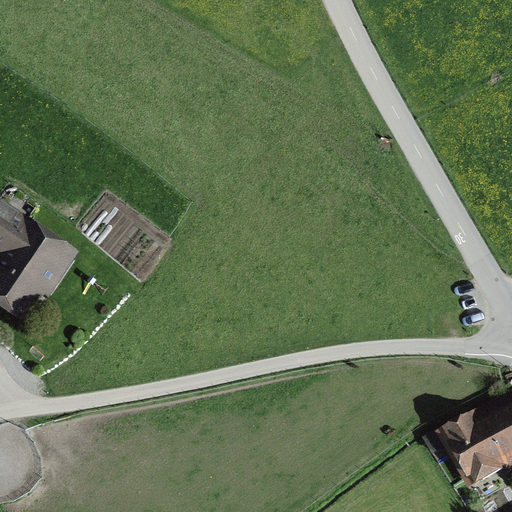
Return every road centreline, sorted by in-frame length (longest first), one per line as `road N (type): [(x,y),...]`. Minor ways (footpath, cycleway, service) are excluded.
road 1 (residential): [(511,343),(321,363),(0,423)]
road 2 (tertiary): [(511,310),(337,0)]
